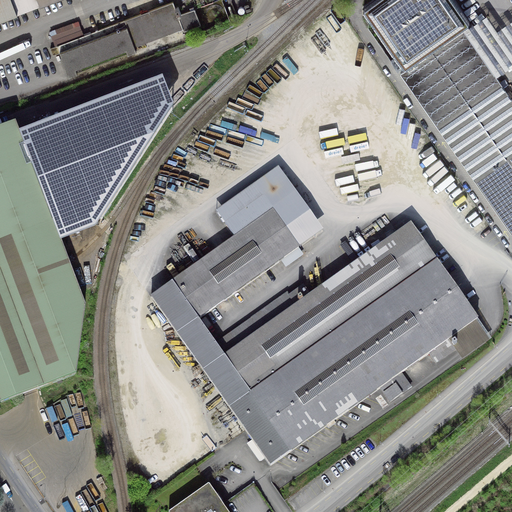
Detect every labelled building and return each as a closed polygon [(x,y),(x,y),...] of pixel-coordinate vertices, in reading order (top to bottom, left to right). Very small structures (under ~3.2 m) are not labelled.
[(0,0),(0,18),(47,0),(0,0)] [(400,75),(511,236),(511,235),(511,101),(496,79),(511,67),(511,22),(497,33),(486,17),(469,29),(448,0),(382,0),(364,13),(405,72),(400,75)] [(173,2),(58,47),(67,71),(182,26),(173,2)] [(162,74),(19,128),(61,238),(95,224),(173,109),(172,104),(173,102),(162,74)] [(0,400),(1,402),(76,374),(85,302),(61,238),(19,128),(16,118),(0,124),(0,400)] [(270,468),(478,321),(411,227),(310,298),(301,285),(215,345),(199,322),(298,252),(272,216),(151,301),(270,468)] [(67,511),(90,511),(101,505),(50,432),(25,450),(67,511)] [(222,511),(204,487),(170,511),(222,511)]
